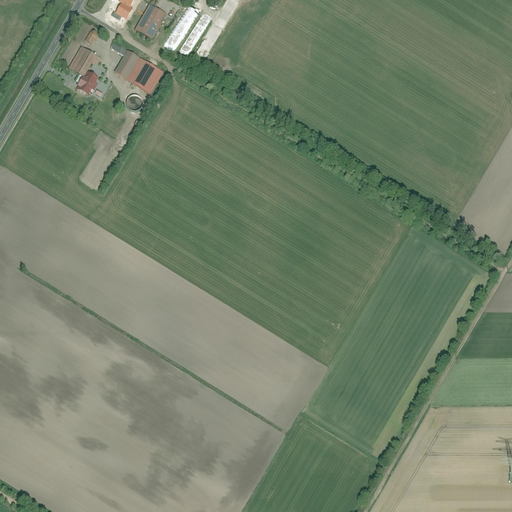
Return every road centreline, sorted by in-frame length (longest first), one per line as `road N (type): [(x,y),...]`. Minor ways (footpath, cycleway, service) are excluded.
road 1 (track): [(511,266),(74,8)]
road 2 (track): [(362,511),(511,251)]
road 3 (tertiary): [(0,130),(79,0)]
